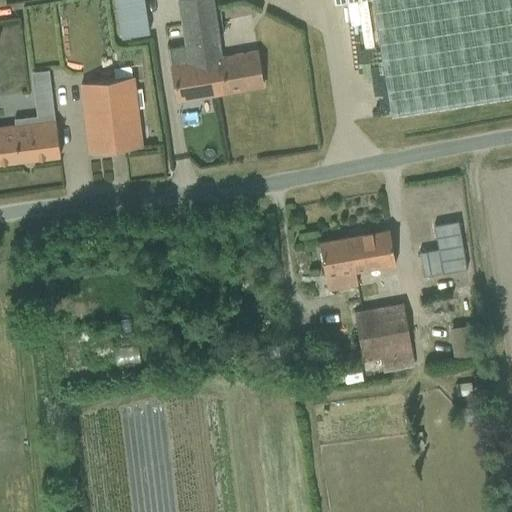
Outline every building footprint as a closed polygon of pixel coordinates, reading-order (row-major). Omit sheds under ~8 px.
[(144,0),(114,0),(120,36),(149,32),(144,0)] [(172,66),(174,81),(178,101),(212,95),(207,43),(220,41),(213,0),(181,0),(178,1),(186,47),(171,49),(174,65),(172,66)] [(511,0),(332,0),(333,4),(356,0),(372,0),(391,117),(511,97),(511,0)] [(207,43),(212,95),(262,87),(259,67),(256,51),(223,57),(220,41),(207,43)] [(132,75),(80,83),(87,133),(89,153),(141,146),(138,126),(132,75)] [(0,163),(60,156),(55,120),(0,127),(0,131),(0,163)] [(395,265),(392,249),(389,229),(351,236),(356,272),(395,265)] [(354,273),(356,272),(351,236),(319,241),(322,261),(327,289),(356,284),(354,273)] [(374,307),(383,356),(411,351),(402,302),(374,307)] [(383,356),(374,307),(352,311),(361,360),(383,356)] [(460,333),(461,360),(475,360),(475,333),(460,333)] [(122,350),(122,367),(148,367),(148,350),(122,350)] [(470,382),(455,384),(456,395),(472,393),(470,382)] [(467,426),(482,425),(481,410),(466,410),(467,426)]
